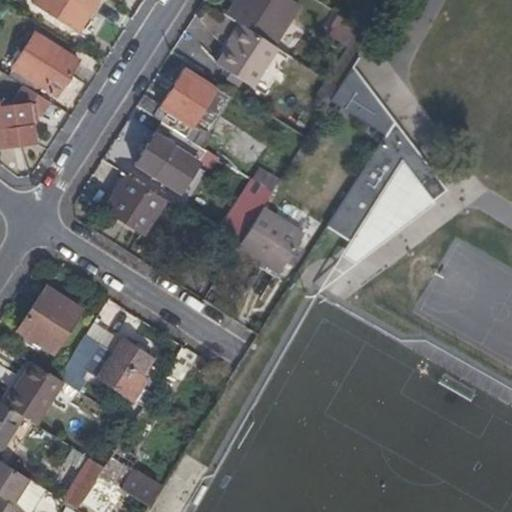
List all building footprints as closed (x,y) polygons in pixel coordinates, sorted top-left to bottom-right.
[(96,0),(34,0),(33,4),(76,31),(96,0)] [(289,0),(233,0),(224,14),(239,24),(273,46),(299,6),(289,0)] [(372,35),(394,0),(379,0),(362,28),(372,35)] [(353,66),(372,35),(362,28),(353,23),(344,38),(353,43),(329,81),(339,88),(353,66)] [(273,46),(239,24),(213,64),(252,88),(277,49),(273,46)] [(78,59),(35,31),(13,65),(56,93),(78,59)] [(439,196),(353,66),(339,88),(333,98),(330,103),(387,137),(332,222),(357,238),(365,225),(383,237),(398,214),(408,221),(439,196)] [(145,95),(138,107),(203,149),(234,102),(186,71),(162,107),(145,95)] [(48,116),(55,105),(26,86),(26,87),(28,104),(48,116)] [(0,144),(0,145),(1,146),(34,142),(28,104),(26,87),(0,90),(0,144)] [(211,170),(156,133),(135,164),(190,201),(211,170)] [(273,193),(279,184),(259,172),(254,181),(273,193)] [(140,234),(163,199),(129,177),(107,213),(140,234)] [(304,235),(262,209),(238,248),(280,274),(304,235)] [(80,312),(45,289),(17,333),(52,355),(80,312)] [(85,336),(70,360),(88,372),(133,401),(154,369),(149,366),(153,360),(122,340),(113,354),(85,336)] [(185,372),(196,355),(182,347),(172,364),(185,372)] [(88,372),(70,360),(58,379),(65,383),(79,392),(86,381),(83,379),(88,372)] [(31,362),(4,404),(5,405),(14,411),(24,417),(37,426),(65,383),(58,379),(31,362)] [(0,455),(24,417),(14,411),(5,405),(4,404),(0,402),(0,455)] [(105,511),(120,489),(148,507),(161,488),(133,470),(139,460),(118,446),(104,468),(82,503),(96,511),(105,511)] [(61,501),(76,511),(82,503),(104,468),(89,459),(61,501)] [(0,498),(12,506),(28,481),(0,462),(0,498)] [(20,511),(12,506),(0,498),(0,511),(20,511)]
